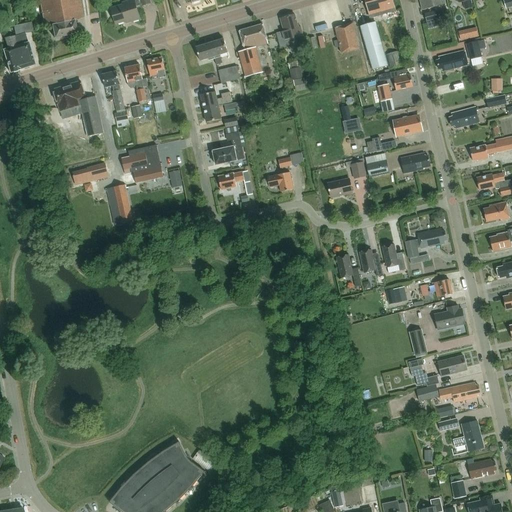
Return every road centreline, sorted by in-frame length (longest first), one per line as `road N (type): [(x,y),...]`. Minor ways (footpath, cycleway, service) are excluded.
road 1 (residential): [(451,202),(345,226),(327,225),(298,204),(219,220),(170,34)]
road 2 (unclassified): [(511,469),(451,202)]
road 3 (unclassified): [(451,202),(406,0)]
road 4 (residential): [(105,223),(96,186),(119,179),(92,59)]
road 5 (unclassified): [(27,486),(0,336)]
